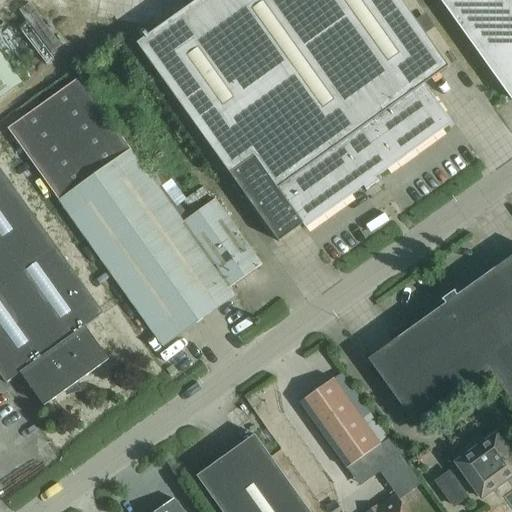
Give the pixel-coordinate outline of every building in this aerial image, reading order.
[(449,67),(400,0),(197,0),(137,44),(279,242),(303,225),(306,228),(364,187),(366,191),(379,182),(376,178),(452,124),(424,85),(449,67)] [(511,0),(439,0),(511,100),(511,99),(511,0)] [(0,51),(0,100),(23,84),(0,51)] [(7,128),(163,347),(235,296),(230,288),(183,222),(79,77),(7,128)] [(478,110),(490,102),(478,83),(466,91),(478,110)] [(0,168),(0,374),(6,384),(20,373),(44,406),(109,360),(85,327),(104,314),(0,168)] [(183,222),(230,288),(262,265),(215,200),(183,222)] [(511,256),(457,296),(455,293),(456,292),(455,291),(442,300),(443,301),(444,301),(446,304),(368,360),(415,425),(490,372),(511,402),(511,256)] [(347,469),(380,445),(333,379),(300,403),(347,469)] [(511,477),(511,455),(497,434),(456,463),(462,471),(453,477),(450,473),(437,482),(454,506),(467,497),(465,494),(473,488),(481,499),(511,477)] [(309,511),(254,435),(196,476),(221,511),(309,511)] [(406,511),(395,497),(374,511),(406,511)] [(182,511),(173,499),(155,511),(182,511)]
